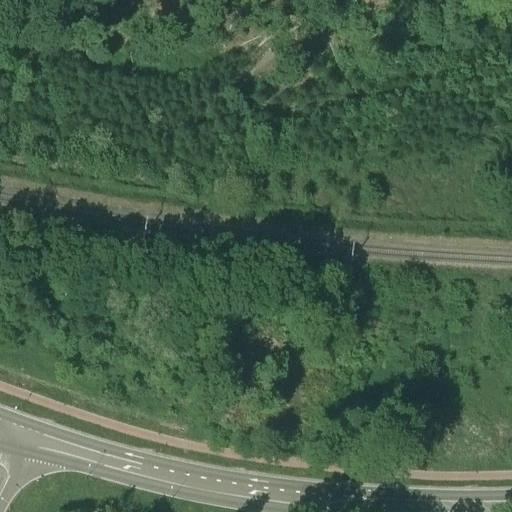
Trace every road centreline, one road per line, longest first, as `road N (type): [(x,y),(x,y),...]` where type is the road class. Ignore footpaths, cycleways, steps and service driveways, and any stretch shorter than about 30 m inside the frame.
road 1 (tertiary): [(374,504),(152,460),(13,418)]
road 2 (tertiary): [(27,453),(286,507),(374,504)]
road 3 (tertiary): [(374,504),(511,505)]
